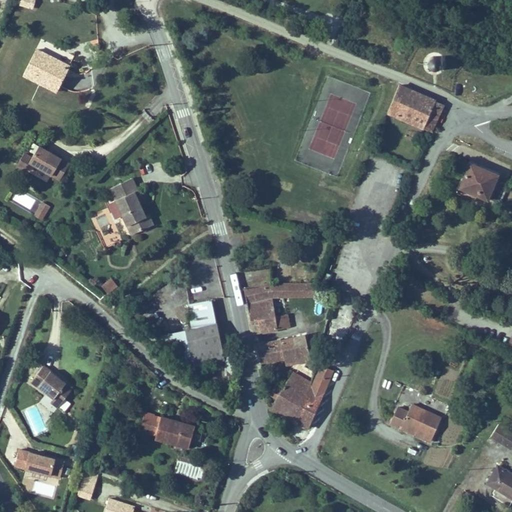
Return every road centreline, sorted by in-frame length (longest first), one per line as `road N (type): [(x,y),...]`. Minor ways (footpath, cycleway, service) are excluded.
road 1 (tertiary): [(257,407),(219,229),(142,0)]
road 2 (residential): [(0,398),(47,269),(198,395),(257,407)]
road 3 (tertiary): [(303,462),(432,155),(467,113)]
road 4 (tertiary): [(467,113),(398,75),(208,0)]
